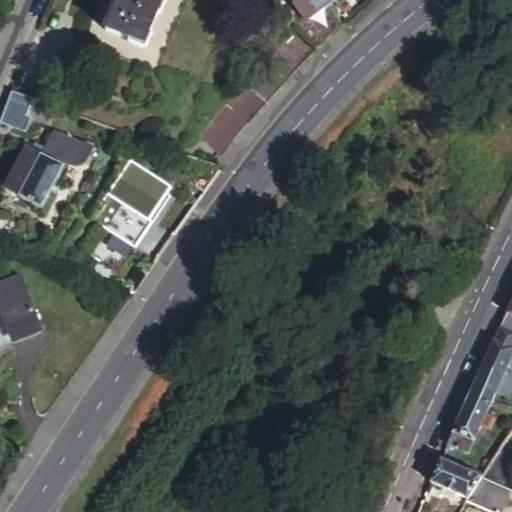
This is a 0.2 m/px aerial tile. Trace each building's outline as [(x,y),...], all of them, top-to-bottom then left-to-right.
[(119,3),(106,32),(148,50),(169,0),(113,0),(113,1),(119,3)] [(300,0),(312,12),(317,8),(325,0),(300,0)] [(312,12),(295,28),(313,51),(323,41),(336,29),(317,8),(312,12)] [(198,141),(220,157),(242,129),(256,112),(270,97),(281,84),(296,68),(303,61),(309,55),(313,51),(293,32),(198,141)] [(34,102),(11,94),(1,122),(27,132),(32,120),(28,119),(34,102)] [(71,155),(66,163),(71,166),(74,167),(77,167),(81,167),(85,165),(88,161),(94,148),(55,132),(49,143),(71,155)] [(71,155),(49,143),(42,156),(25,147),(3,186),(41,208),(66,163),(71,155)] [(100,226),(132,246),(170,187),(129,161),(94,215),(104,221),(100,226)] [(41,334),(21,285),(0,293),(0,335),(9,333),(13,345),(41,334)] [(511,313),(509,312),(502,327),(511,331),(511,313)] [(511,331),(502,327),(471,395),(491,404),(495,396),(500,385),(511,390),(511,389),(511,368),(510,367),(511,363),(511,331)] [(511,390),(500,385),(495,396),(506,401),(511,390)] [(470,452),(491,404),(471,395),(455,430),(449,443),(470,452)] [(511,458),(500,450),(482,478),(504,487),(511,469),(511,458)] [(442,460),(431,483),(468,500),(477,485),(482,478),(442,460)] [(477,485),(468,500),(466,502),(487,511),(511,511),(511,491),(504,487),(482,478),(477,485)]
